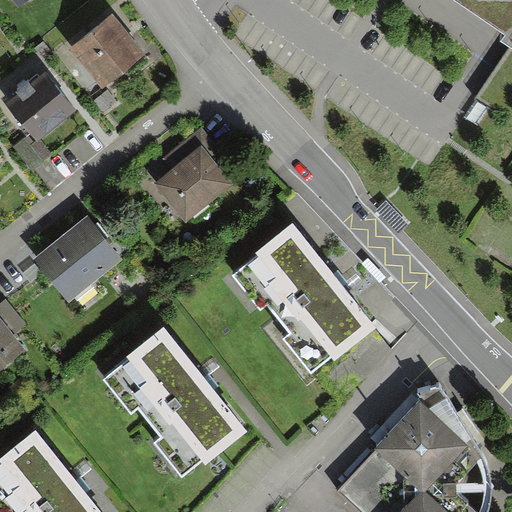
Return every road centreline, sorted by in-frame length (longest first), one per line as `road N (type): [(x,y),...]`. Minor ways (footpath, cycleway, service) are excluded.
road 1 (tertiary): [(219,74),(511,379)]
road 2 (residential): [(219,74),(0,248)]
